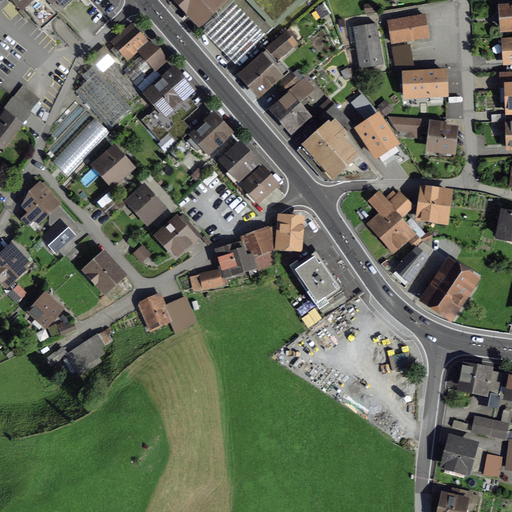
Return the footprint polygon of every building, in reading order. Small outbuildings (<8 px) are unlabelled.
[(45,4),(50,0),(13,0),(18,6),(23,5),(33,17),(46,5),(45,4)] [(215,9),(220,15),(234,0),(247,0),(274,27),(302,0),(177,0),(200,23),(215,9)] [(317,10),(321,17),(324,17),(327,15),(328,12),(323,4),(318,7),(317,10)] [(511,7),(502,8),(504,30),(511,29),(511,7)] [(388,22),(392,43),(428,37),(424,15),(388,22)] [(142,54),(124,71),(134,83),(153,65),(156,68),(164,61),(131,24),(112,42),(116,47),(112,50),(119,58),(123,55),(127,60),(139,50),(142,54)] [(383,65),(376,24),(375,24),(376,27),(354,31),(354,27),(353,27),(360,69),(360,68),(383,65)] [(286,34),(268,49),(276,58),(293,44),(291,41),(296,37),(289,29),(284,33),(286,34)] [(251,69),(243,75),(258,93),(285,69),(280,64),(278,65),(268,54),(258,62),(256,60),(255,62),(254,61),(248,66),(251,69)] [(141,91),(134,83),(124,71),(109,55),(97,66),(130,101),(141,91)] [(77,90),(112,128),(131,111),(91,67),(82,76),(86,81),(77,90)] [(179,142),(179,143),(183,139),(190,131),(181,121),(194,109),(183,97),(190,90),(173,71),(157,86),(155,84),(151,87),(153,89),(148,94),(157,103),(153,106),(156,110),(144,121),(161,139),(169,132),(179,142)] [(511,71),(507,72),(501,72),(502,88),(508,88),(509,114),(511,113),(511,71)] [(446,95),(445,72),(404,74),(406,97),(446,95)] [(292,75),(277,88),(282,94),(298,81),(292,75)] [(285,97),(272,108),(293,132),(309,118),(297,104),(314,89),(304,78),(287,93),(286,92),(283,95),(285,97)] [(22,86),(13,97),(30,111),(39,100),(22,86)] [(325,104),(316,112),(320,117),(329,109),(325,104)] [(325,126),(327,128),(343,114),(334,104),(329,109),(320,117),(319,119),(325,126)] [(0,143),(3,146),(21,123),(5,112),(0,118),(0,143)] [(378,177),(342,137),(354,126),(343,114),(327,128),(325,126),(305,144),(330,172),(340,173),(340,181),(375,180),(378,177)] [(491,115),(491,122),(497,122),(498,128),(506,128),(506,121),(505,114),(491,115)] [(190,131),(183,139),(179,143),(170,151),(179,161),(192,150),(200,158),(228,132),(214,117),(194,135),(190,131)] [(52,161),(67,176),(110,133),(95,118),(52,161)] [(416,131),(416,121),(391,119),(398,130),(407,131),(416,131)] [(365,136),(377,154),(372,157),(374,161),(384,155),(386,158),(397,151),(392,144),(393,144),(381,125),(365,136)] [(432,128),(430,148),(451,150),(453,131),(432,128)] [(224,162),(238,177),(254,162),(241,147),(224,162)] [(113,150),(97,165),(113,183),(130,169),(113,150)] [(261,170),(254,162),(238,177),(259,200),(275,185),(261,170)] [(25,205),(31,211),(23,218),(34,231),(46,220),(46,212),(55,204),(40,187),(37,187),(31,192),(31,196),(33,198),(25,205)] [(133,204),(148,221),(163,208),(145,187),(138,194),(141,197),(133,204)] [(427,189),(423,219),(444,222),(448,192),(427,189)] [(385,198),(404,216),(407,213),(405,211),(410,207),(403,200),(405,198),(400,193),(396,195),(392,191),(385,198)] [(382,212),(371,221),(396,250),(414,234),(407,226),(405,227),(400,221),(403,219),(379,193),(372,200),(382,212)] [(100,207),(105,212),(116,202),(111,197),(100,207)] [(121,208),(116,202),(105,212),(110,218),(121,208)] [(53,228),(43,237),(56,251),(79,230),(58,206),(51,213),(50,224),(53,228)] [(511,213),(503,212),(498,236),(511,239),(511,213)] [(183,217),(161,236),(178,255),(200,236),(183,217)] [(279,218),(277,247),(299,248),(301,220),(279,218)] [(407,222),(419,237),(420,236),(425,242),(432,239),(429,232),(424,234),(411,219),(407,222)] [(242,239),(247,254),(252,252),(259,269),(273,263),(272,249),(274,248),(275,227),(242,239)] [(414,253),(411,251),(397,270),(410,282),(433,250),(422,242),(414,253)] [(220,250),(227,274),(247,267),(251,277),(258,276),(252,255),(246,257),(242,244),(220,250)] [(142,247),(135,254),(140,260),(147,253),(142,247)] [(0,259),(0,275),(7,283),(23,268),(8,252),(0,259)] [(315,252),(275,280),(309,329),(324,318),(320,311),(344,294),(315,252)] [(103,257),(86,273),(91,279),(94,276),(105,288),(120,275),(103,257)] [(435,280),(438,282),(426,300),(449,315),(465,292),(468,295),(477,281),(451,263),(442,276),(438,274),(435,280)] [(197,276),(200,289),(220,284),(217,271),(197,276)] [(20,284),(14,287),(20,299),(26,296),(20,284)] [(177,333),(195,322),(184,297),(165,305),(161,295),(138,305),(149,329),(166,321),(167,323),(172,321),(177,333)] [(39,302),(31,312),(46,325),(60,309),(47,298),(42,304),(39,302)] [(59,329),(62,336),(76,330),(72,323),(59,329)] [(97,336),(73,352),(79,362),(104,346),(97,336)] [(481,402),(496,405),(499,390),(502,374),(467,367),(463,388),(483,392),(481,402)] [(511,376),(502,374),(499,390),(507,391),(506,397),(511,397),(511,376)] [(503,411),(501,423),(492,421),(491,428),(506,431),(508,425),(506,424),(509,412),(503,411)] [(472,433),(489,436),(491,428),(492,421),(475,418),(472,433)] [(466,431),(468,424),(454,420),(452,427),(466,431)] [(489,436),(505,439),(506,431),(491,428),(489,436)] [(465,478),(473,445),(455,440),(453,446),(450,446),(445,466),(453,468),(451,474),(465,478)] [(488,455),(484,475),(499,478),(502,457),(488,455)] [(462,511),(467,493),(457,491),(455,499),(445,496),(441,511),(462,511)]
